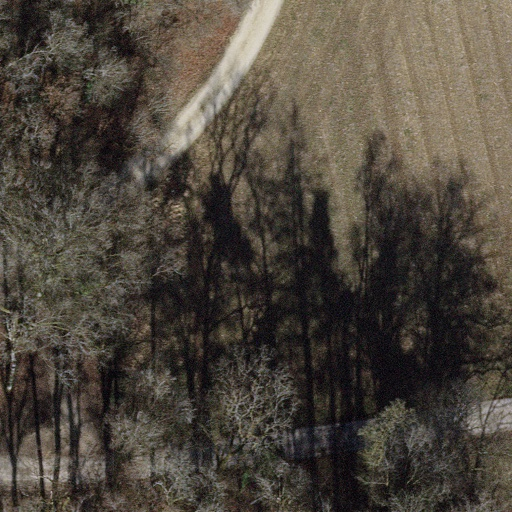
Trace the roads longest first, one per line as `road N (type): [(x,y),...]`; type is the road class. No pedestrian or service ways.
road 1 (track): [(511,415),(119,465),(0,459)]
road 2 (track): [(266,0),(260,25),(131,190),(0,275)]
